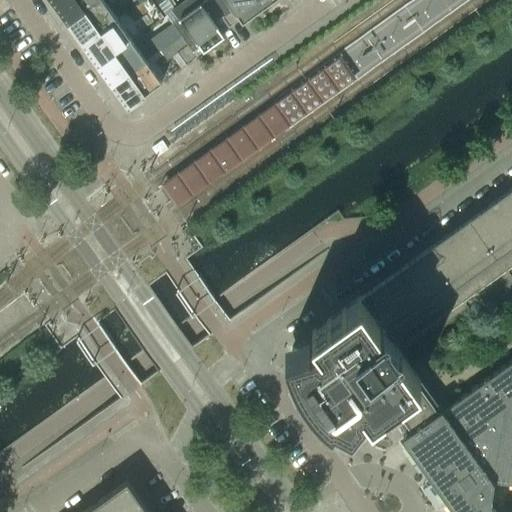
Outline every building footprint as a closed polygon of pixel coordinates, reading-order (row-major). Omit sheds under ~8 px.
[(68,21),(98,0),(54,0),(54,1),(68,21)] [(83,42),(116,18),(103,0),(98,0),(68,21),(83,42)] [(211,0),(203,0),(171,23),(187,44),(192,51),(199,46),(203,51),(215,42),(224,36),(221,32),(230,26),(216,6),(211,0)] [(211,0),(216,6),(230,26),(239,19),(242,23),(250,17),(262,9),(255,0),(211,0)] [(255,0),(262,9),(274,0),(273,0),(255,0)] [(121,15),(131,34),(139,30),(130,11),(121,15)] [(98,62),(131,39),(116,18),(83,42),(98,62)] [(112,83),(145,59),(153,54),(138,33),(131,39),(98,62),(112,83)] [(180,35),(165,45),(171,55),(177,51),(186,44),(180,35)] [(186,44),(177,51),(185,63),(195,56),(192,51),(187,44),(186,44)] [(128,104),(161,81),(145,59),(112,83),(128,104)] [(225,171),(280,132),(291,124),(274,101),(225,137),(227,140),(161,187),(162,189),(163,188),(171,199),(170,200),(171,201),(220,165),(225,171)] [(161,139),(151,147),(157,156),(168,149),(166,146),(161,139)] [(397,347),(511,265),(511,186),(403,265),(360,295),(397,347)] [(371,414),(386,403),(407,432),(400,437),(430,479),(454,511),(511,511),(511,359),(442,410),(397,347),(360,295),(311,330),(316,338),(284,349),(287,358),(290,367),(295,376),(299,384),(305,392),(310,399),(317,407),(324,413),(331,420),(333,416),(351,426),(366,407),(371,414)] [(148,511),(126,480),(88,508),(90,511),(148,511)]
